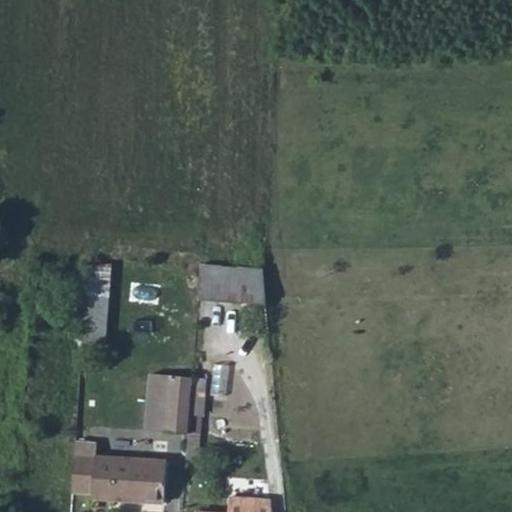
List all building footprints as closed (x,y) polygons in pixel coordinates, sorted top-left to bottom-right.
[(198,302),(272,303),(262,270),(200,269),(198,302)] [(83,319),(109,321),(112,284),(85,283),(83,319)] [(80,362),(105,363),(109,321),(83,319),(80,362)] [(165,454),(169,396),(148,395),(144,452),(165,454)] [(165,454),(186,454),(189,397),(169,396),(165,454)] [(69,511),(162,511),(164,483),(92,479),(93,465),(72,463),(69,511)] [(268,511),(268,501),(231,498),(229,511),(268,511)]
